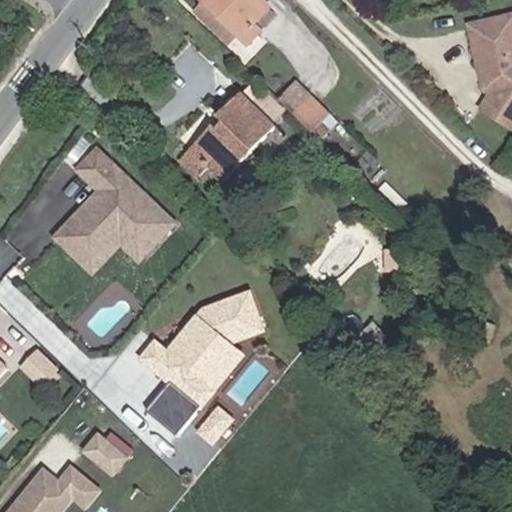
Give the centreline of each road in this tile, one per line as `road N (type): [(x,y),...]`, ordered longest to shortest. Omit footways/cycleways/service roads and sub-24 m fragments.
road 1 (unknown): [(511,191),(458,157),(315,0)]
road 2 (unknown): [(0,272),(101,390)]
road 3 (unclassified): [(73,20),(0,118)]
